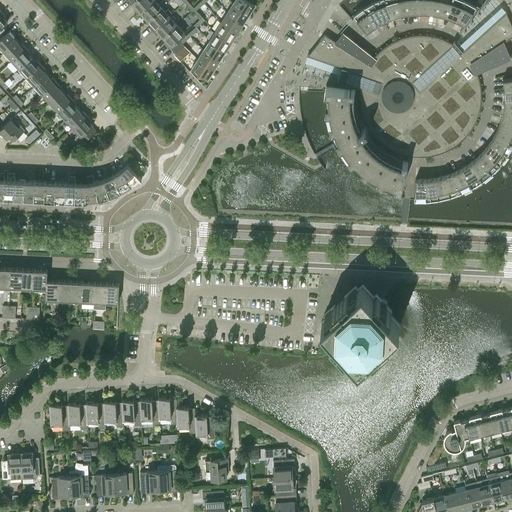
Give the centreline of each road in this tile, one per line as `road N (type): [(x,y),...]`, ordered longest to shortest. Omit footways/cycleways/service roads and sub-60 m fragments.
road 1 (unclassified): [(173,248),(511,265)]
road 2 (unclassified): [(511,249),(174,233)]
road 3 (residential): [(25,0),(140,126),(101,162),(0,158)]
road 4 (residential): [(406,190),(411,164),(452,157),(475,137),(488,108),(487,74),(511,65)]
road 5 (residential): [(394,511),(451,404),(511,388)]
road 6 (residential): [(208,121),(98,0)]
road 7 (residential): [(0,432),(50,386),(142,379)]
road 8 (tertiary): [(208,121),(286,0)]
road 9 (residential): [(249,130),(318,11)]
road 10 (tertiary): [(126,230),(0,224)]
road 11 (tertiary): [(0,241),(125,246)]
road 12 (residential): [(142,379),(177,379),(233,409),(234,433)]
